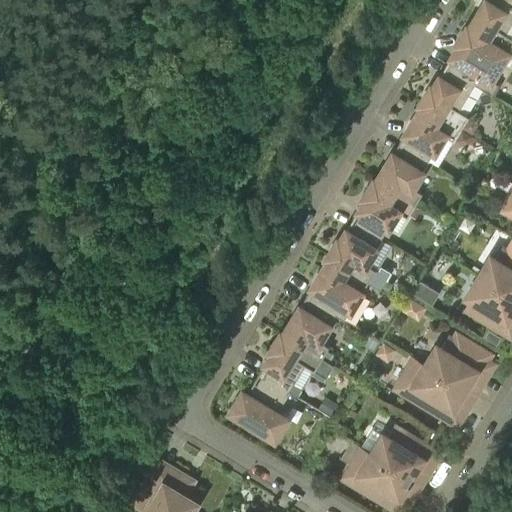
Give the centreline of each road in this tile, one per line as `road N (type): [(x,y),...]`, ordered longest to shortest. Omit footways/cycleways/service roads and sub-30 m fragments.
road 1 (residential): [(434,0),(191,404),(202,432),(334,511)]
road 2 (residential): [(447,511),(511,405)]
